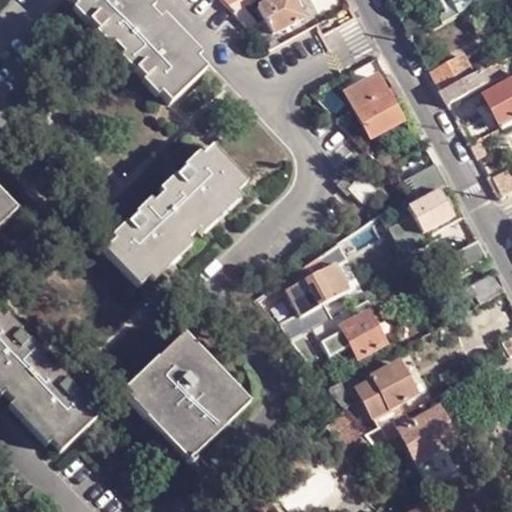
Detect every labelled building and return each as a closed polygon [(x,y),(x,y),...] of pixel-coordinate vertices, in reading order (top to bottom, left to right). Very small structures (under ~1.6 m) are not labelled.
[(146,84),(160,99),(168,107),(204,72),(195,62),(158,24),(149,15),(134,0),(66,0),(66,1),(77,12),(90,26),(99,36),(113,50),(123,61),(136,74),(146,84)] [(145,0),(134,0),(149,15),(154,10),(146,1),(145,0)] [(266,0),(268,3),(258,9),(264,21),(273,36),(304,20),(292,0),(266,0)] [(439,0),(447,15),(473,0),(439,0)] [(236,3),(228,7),(237,17),(244,11),(236,3)] [(84,31),(90,26),(77,12),(72,18),(84,31)] [(158,24),(195,62),(199,58),(163,20),(158,24)] [(268,39),(273,36),(264,21),(252,33),(269,52),(276,48),(268,39)] [(107,55),(113,50),(99,36),(94,41),(97,44),(107,55)] [(431,77),(441,96),(475,78),(464,59),(431,77)] [(131,79),(136,74),(123,61),(118,66),(131,79)] [(482,74),(488,87),(506,77),(499,65),(482,74)] [(441,96),(448,109),(488,87),(482,74),(475,78),(441,96)] [(345,95),(355,114),(383,99),(372,80),(345,95)] [(154,104),(160,99),(146,84),(140,89),(154,104)] [(511,84),(485,99),(502,132),(506,129),(511,126),(511,84)] [(383,99),(355,114),(370,139),(401,123),(387,97),(383,99)] [(388,155),(375,162),(385,172),(406,161),(398,146),(387,153),(388,155)] [(199,232),(238,197),(247,188),(212,152),(202,162),(188,176),(178,185),(163,199),(153,208),(129,231),(115,245),(105,255),(140,290),(151,280),(188,242),(199,232)] [(188,176),(202,162),(197,158),(183,171),(188,176)] [(390,230),(398,249),(458,222),(434,167),(398,183),(414,219),(390,230)] [(159,194),(163,199),(178,185),(173,180),(159,194)] [(376,194),(361,180),(351,189),(343,182),(337,188),(348,199),(351,196),(363,207),(376,194)] [(241,201),(238,197),(199,232),(204,237),(241,201)] [(0,229),(16,214),(0,198),(0,229)] [(111,241),(115,245),(129,231),(125,227),(111,241)] [(193,248),(188,242),(151,280),(155,284),(193,248)] [(316,278),(310,266),(258,304),(274,327),(277,324),(271,316),(272,314),(266,307),(275,301),(277,303),(286,298),(284,296),(316,278)] [(335,269),(316,278),(284,296),(286,298),(297,317),(299,321),(317,312),(348,294),(335,269)] [(506,294),(496,276),(465,293),(474,311),(506,294)] [(313,333),(324,326),(317,312),(299,321),(297,317),(275,329),(289,346),(304,338),(313,333)] [(357,323),(351,312),(324,326),(313,333),(326,357),(348,345),(340,332),(357,323)] [(367,316),(357,323),(340,332),(348,345),(358,362),(361,360),(371,355),(384,348),(367,316)] [(40,362),(3,324),(0,320),(0,392),(4,396),(14,406),(51,446),(60,455),(95,421),(86,410),(50,371),(40,362)] [(6,320),(3,324),(40,362),(43,358),(6,320)] [(184,338),(122,396),(188,465),(248,405),(184,338)] [(310,349),(304,338),(289,346),(297,356),(310,349)] [(511,358),(511,339),(502,345),(510,360),(511,358)] [(373,358),(371,355),(361,360),(362,363),(373,358)] [(389,414),(397,409),(416,399),(399,367),(383,376),(372,382),(389,414)] [(53,368),(50,371),(86,410),(90,407),(53,368)] [(369,376),(372,382),(383,376),(379,370),(369,376)] [(326,381),(320,385),(325,391),(327,393),(339,386),(340,385),(338,381),(329,387),(326,381)] [(384,429),(402,420),(397,409),(389,414),(372,382),(358,390),(380,431),(384,429)] [(350,400),(339,386),(327,393),(343,414),(352,408),(347,402),(350,400)] [(47,449),(51,446),(14,406),(10,411),(47,449)] [(344,415),(327,432),(346,456),(365,441),(364,440),(344,415)] [(424,448),(430,459),(455,445),(439,415),(394,439),(399,448),(404,445),(409,455),(424,448)] [(389,439),(384,429),(380,431),(364,440),(365,441),(371,448),(389,439)] [(365,441),(346,456),(342,459),(356,477),(379,459),(378,458),(371,448),(365,441)] [(319,456),(311,446),(286,470),(295,480),(319,456)] [(431,461),(430,459),(424,448),(409,455),(417,469),(431,461)] [(59,511),(32,484),(10,505),(16,511),(59,511)] [(424,510),(425,511),(443,511),(432,501),(424,510)]
